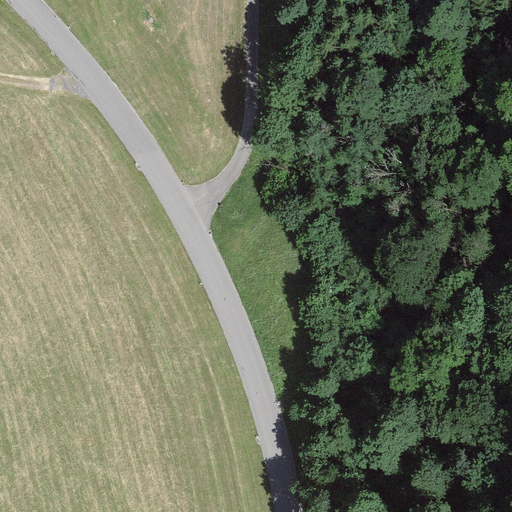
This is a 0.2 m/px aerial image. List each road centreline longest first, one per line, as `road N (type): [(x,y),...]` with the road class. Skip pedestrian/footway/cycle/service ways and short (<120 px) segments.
road 1 (tertiary): [(21,0),(129,127),(179,209),(231,314),(285,511)]
road 2 (track): [(179,209),(238,172),(257,117),(258,0)]
